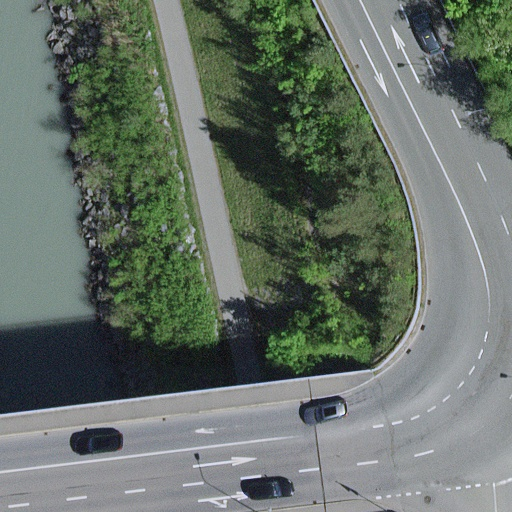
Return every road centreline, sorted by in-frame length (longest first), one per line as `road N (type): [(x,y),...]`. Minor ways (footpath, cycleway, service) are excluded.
road 1 (secondary): [(0,492),(385,448),(460,411)]
road 2 (secondary): [(460,411),(489,373),(498,282),(469,200),(372,0)]
